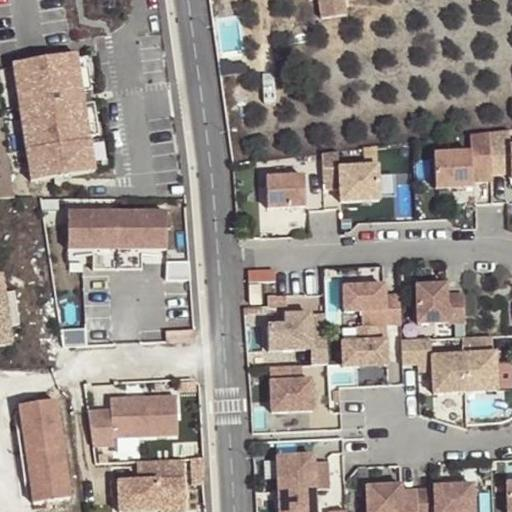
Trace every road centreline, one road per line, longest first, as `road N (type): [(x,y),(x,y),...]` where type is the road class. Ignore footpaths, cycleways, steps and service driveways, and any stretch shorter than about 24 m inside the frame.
road 1 (residential): [(511,255),(210,247)]
road 2 (residential): [(210,247),(232,511)]
road 3 (residential): [(184,0),(210,247)]
road 4 (residential): [(384,445),(511,448)]
